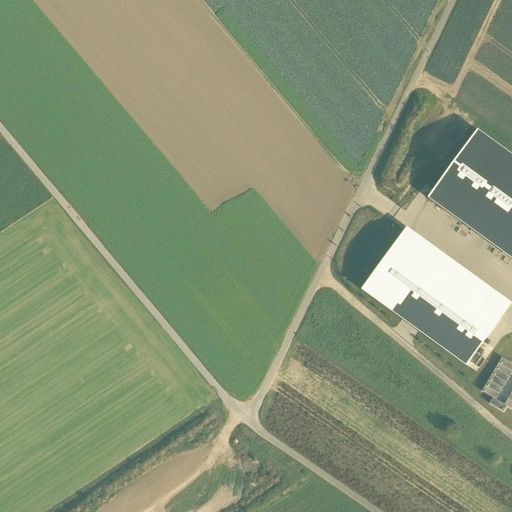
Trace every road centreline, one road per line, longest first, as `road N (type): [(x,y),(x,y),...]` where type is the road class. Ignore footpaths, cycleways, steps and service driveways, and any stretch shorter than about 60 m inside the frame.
road 1 (unclassified): [(450,0),(247,423)]
road 2 (unclassified): [(0,129),(247,423)]
road 3 (unclassified): [(247,423),(375,511)]
